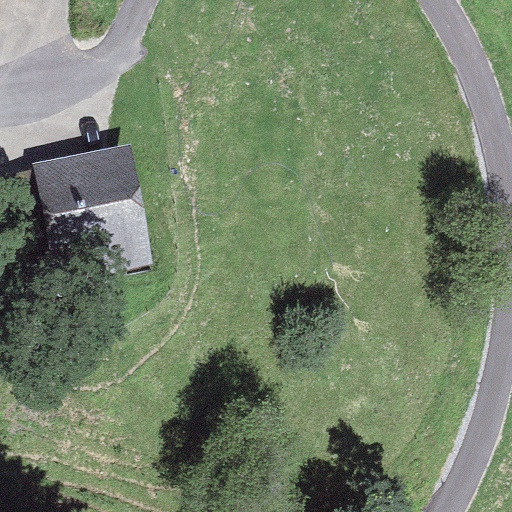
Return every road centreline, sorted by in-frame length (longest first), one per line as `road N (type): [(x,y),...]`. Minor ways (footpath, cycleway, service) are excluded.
road 1 (track): [(436,0),(497,144),(511,262),(508,332),(494,390),(473,464),(448,511)]
road 2 (track): [(0,102),(91,74),(117,50),(142,0)]
